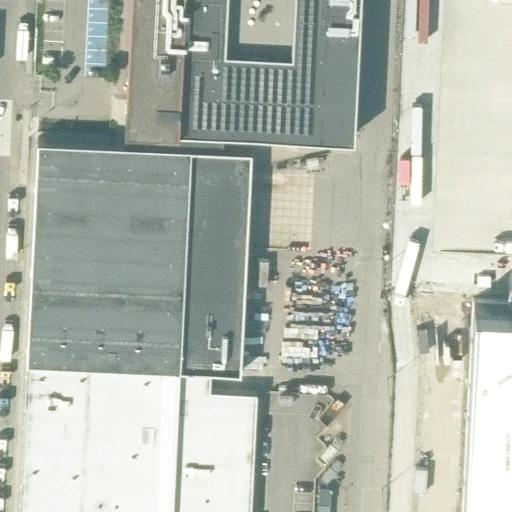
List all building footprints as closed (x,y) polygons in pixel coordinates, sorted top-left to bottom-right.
[(222,147),(223,129),(353,136),(360,0),(130,0),(124,142),(222,147)] [(26,360),(19,511),(250,511),(256,392),(256,391),(210,389),(211,370),(212,369),(240,370),(251,148),(222,147),(124,142),(37,138),(26,360)] [(267,285),(268,259),(258,259),(256,284),(267,285)] [(478,275),(477,285),(489,285),(489,276),(478,275)] [(511,511),(511,301),(477,300),(466,511),(511,511)] [(330,488),(319,487),(318,503),(329,504),(330,488)]
